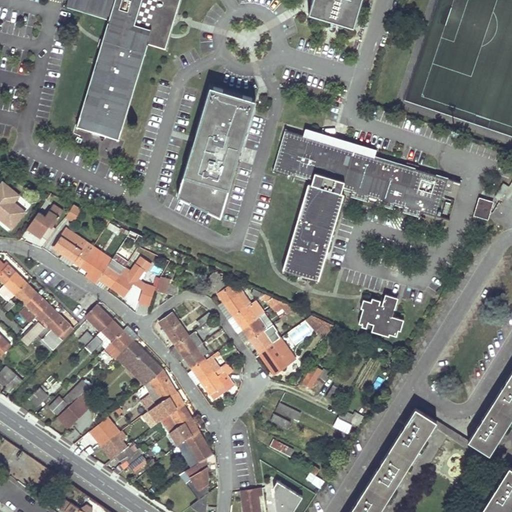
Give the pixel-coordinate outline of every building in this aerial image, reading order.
[(78,126),(98,132),(118,139),(147,43),(160,47),(169,17),(174,0),(68,0),(66,7),(110,21),(78,126)] [(165,49),(180,0),(174,0),(169,17),(160,47),(165,49)] [(350,26),(358,0),(312,0),(308,13),(350,26)] [(255,99),(210,86),(177,196),(222,210),(255,99)] [(368,201),(369,198),(370,196),(377,198),(376,203),(394,208),(395,204),(403,206),(402,211),(420,216),(422,211),(436,216),(444,189),(432,185),(435,174),(285,129),(273,170),(295,177),(296,173),(313,179),(311,183),(309,183),(283,270),(317,280),(344,192),(342,192),(343,188),(352,191),(351,195),(368,201)] [(26,167),(20,164),(16,175),(21,178),(26,167)] [(432,185),(444,189),(448,177),(435,174),(432,185)] [(451,191),(454,179),(448,177),(444,189),(451,191)] [(18,196),(3,184),(0,187),(0,220),(11,230),(25,213),(13,203),(18,196)] [(500,200),(509,187),(503,184),(495,197),(500,200)] [(475,215),(481,217),(487,219),(493,202),(480,198),(475,215)] [(39,212),(28,228),(41,237),(42,236),(48,240),(56,228),(53,225),(63,210),(53,204),(45,216),(39,212)] [(81,211),(73,206),(65,218),(73,223),(81,211)] [(120,231),(128,235),(130,232),(110,222),(106,227),(113,232),(118,236),(119,234),(120,231)] [(90,253),(94,246),(67,228),(53,248),(80,267),(90,253)] [(94,246),(90,253),(108,266),(112,259),(94,246)] [(80,267),(99,280),(108,266),(90,253),(80,267)] [(108,266),(99,280),(111,288),(125,267),(128,262),(116,254),(112,259),(108,266)] [(141,281),(136,278),(142,269),(145,270),(150,263),(139,255),(134,263),(129,270),(125,267),(111,288),(124,296),(133,283),(138,286),(141,281)] [(0,279),(16,294),(27,283),(6,263),(3,266),(6,268),(2,272),(0,269),(0,279)] [(217,272),(208,280),(213,288),(226,278),(228,277),(217,272)] [(170,280),(161,277),(160,281),(158,280),(156,290),(174,295),(178,293),(178,292),(179,286),(168,285),(170,280)] [(224,303),(233,317),(250,305),(251,304),(240,289),(236,292),(226,278),(213,288),(224,303)] [(156,290),(158,280),(156,279),(153,287),(145,284),(143,290),(139,301),(149,304),(154,290),(156,290)] [(22,306),(24,307),(37,293),(27,283),(16,294),(24,303),(22,306)] [(260,298),(265,294),(255,289),(253,295),(260,298)] [(34,319),(37,316),(48,304),(37,293),(24,307),(20,311),(31,321),(34,319)] [(272,307),(278,303),(280,301),(265,294),(260,298),(269,302),(271,308),(272,307)] [(366,328),(367,325),(368,322),(374,324),(372,331),(389,336),(390,334),(397,336),(399,330),(401,331),(404,319),(392,316),(394,309),(395,309),(399,298),(386,294),(382,305),(380,304),(381,300),(372,298),(371,301),(364,299),(361,308),(363,309),(359,323),(362,324),(362,326),(366,328)] [(4,307),(6,308),(8,310),(15,303),(11,300),(4,307)] [(233,317),(224,303),(219,307),(223,313),(229,320),(233,317)] [(48,304),(37,316),(41,320),(22,340),(28,346),(41,333),(59,314),(48,304)] [(97,305),(86,317),(101,332),(112,320),(97,305)] [(236,330),(237,332),(258,317),(250,305),(233,317),(240,326),(236,330)] [(281,306),(274,310),(278,315),(284,311),(281,306)] [(189,336),(173,313),(159,322),(163,329),(167,334),(175,346),(189,336)] [(201,327),(207,322),(213,317),(209,313),(197,322),(201,327)] [(59,314),(41,333),(45,336),(42,339),(53,350),(63,340),(59,336),(70,325),(59,314)] [(325,322),(311,315),(306,319),(318,332),(325,322)] [(243,331),(250,341),(268,328),(260,316),(258,317),(237,332),(239,334),(243,331)] [(240,326),(233,317),(229,320),(232,325),(236,330),(240,326)] [(123,331),(112,320),(101,332),(92,340),(86,346),(86,347),(92,352),(104,341),(106,343),(104,346),(106,348),(123,331)] [(203,326),(204,329),(206,331),(213,326),(209,322),(203,326)] [(324,339),(328,332),(333,326),(325,322),(318,332),(324,339)] [(268,328),(250,341),(258,351),(253,354),(255,357),(280,338),(281,338),(276,331),(277,330),(273,324),(268,328)] [(63,340),(74,329),(70,325),(59,336),(63,340)] [(131,331),(127,327),(123,331),(134,341),(138,337),(131,331)] [(123,352),(134,341),(123,331),(106,348),(112,354),(119,349),(123,352)] [(189,336),(175,346),(184,358),(197,348),(202,344),(203,343),(194,331),(189,336)] [(243,331),(239,334),(241,338),(246,344),(250,341),(243,331)] [(86,346),(92,340),(86,333),(79,340),(86,346)] [(0,356),(10,346),(0,335),(0,356)] [(280,338),(255,357),(256,358),(260,355),(271,369),(277,365),(281,370),(295,359),(280,338)] [(163,370),(134,341),(123,352),(117,358),(145,385),(163,370)] [(192,369),(206,360),(203,356),(205,355),(202,351),(205,348),(202,344),(197,348),(184,358),(192,369)] [(201,382),(220,368),(213,359),(219,354),(217,351),(211,356),(206,360),(192,369),(201,382)] [(391,369),(394,364),(388,361),(385,366),(391,369)] [(233,385),(226,375),(233,371),(227,363),(220,368),(201,382),(213,399),(233,385)] [(277,365),(271,369),(274,374),(281,370),(277,365)] [(0,379),(7,386),(6,387),(5,388),(10,393),(23,381),(6,366),(0,372),(0,379)] [(176,392),(163,370),(145,385),(155,401),(151,403),(149,405),(147,407),(149,410),(158,403),(176,392)] [(323,370),(319,377),(324,381),(329,373),(323,370)] [(511,371),(468,441),(489,454),(511,417),(511,371)] [(304,383),(307,385),(310,387),(317,376),(311,372),(304,383)] [(68,396),(74,401),(76,399),(77,398),(84,391),(89,386),(83,381),(68,396)] [(142,388),(151,403),(155,401),(145,385),(142,388)] [(29,398),(33,402),(38,406),(49,395),(41,386),(29,398)] [(326,396),(329,398),(332,400),(339,389),(333,386),(326,396)] [(93,401),(84,391),(77,398),(87,408),(93,401)] [(184,405),(176,392),(158,403),(149,410),(144,414),(154,426),(159,422),(161,420),(169,413),(184,405)] [(49,407),(53,411),(57,415),(68,404),(60,397),(49,407)] [(74,401),(67,408),(78,420),(88,409),(87,408),(77,398),(76,399),(74,401)] [(279,403),(278,406),(276,410),(291,417),(294,410),(279,403)] [(191,418),(184,405),(169,413),(161,420),(170,433),(171,432),(177,427),(191,418)] [(379,511),(434,425),(436,421),(416,407),(406,422),(381,462),(358,499),(349,511),(379,511)] [(67,408),(56,419),(57,420),(62,425),(67,431),(78,420),(67,408)] [(294,410),(291,417),(297,420),(300,413),(294,410)] [(351,423),(354,416),(342,410),(338,417),(351,423)] [(351,423),(358,426),(363,416),(356,413),(354,416),(351,423)] [(274,414),(272,417),(270,420),(288,429),(291,422),(274,414)] [(103,420),(91,431),(103,445),(107,441),(113,437),(119,432),(107,417),(103,420)] [(199,431),(191,418),(177,427),(171,432),(179,445),(180,443),(186,439),(199,431)] [(468,441),(436,421),(434,425),(474,454),(506,471),(509,466),(489,454),(468,441)] [(125,437),(121,431),(119,432),(113,437),(107,441),(103,445),(102,446),(107,452),(125,437)] [(212,454),(199,431),(186,439),(180,443),(187,456),(192,453),(198,463),(206,458),(212,454)] [(171,432),(170,433),(167,435),(175,448),(179,445),(171,432)] [(274,439),(272,442),(270,446),(290,457),(294,450),(274,439)] [(117,456),(119,458),(121,461),(133,452),(129,446),(117,456)] [(198,463),(192,453),(187,456),(185,460),(190,469),(198,463)] [(129,466),(132,469),(134,472),(148,462),(142,455),(129,466)] [(206,458),(198,463),(190,469),(186,471),(193,480),(187,485),(200,500),(209,493),(210,493),(206,458)] [(314,466),(312,469),(310,472),(315,476),(320,469),(314,466)] [(480,511),(510,511),(511,509),(511,468),(509,466),(506,471),(480,511)] [(316,476),(314,479),(312,482),(320,487),(324,481),(316,476)] [(293,511),(303,498),(278,481),(273,489),(276,511),(293,511)] [(256,489),(248,490),(241,491),(242,499),(259,496),(258,490),(256,490),(256,489)] [(260,490),(258,490),(259,496),(242,499),(243,511),(262,511),(260,495),(260,490)] [(206,511),(209,493),(200,500),(191,507),(198,511),(206,511)] [(66,498),(63,502),(60,507),(67,511),(82,511),(83,510),(80,508),(66,498)]
